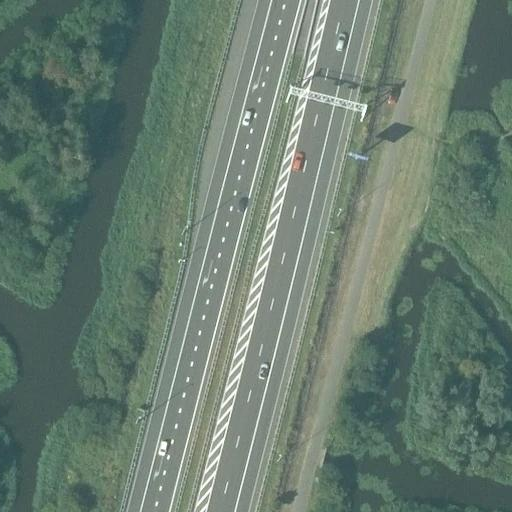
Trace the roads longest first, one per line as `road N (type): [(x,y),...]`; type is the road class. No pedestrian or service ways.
road 1 (motorway): [(287,0),(156,511)]
road 2 (motorway): [(221,511),(344,0)]
